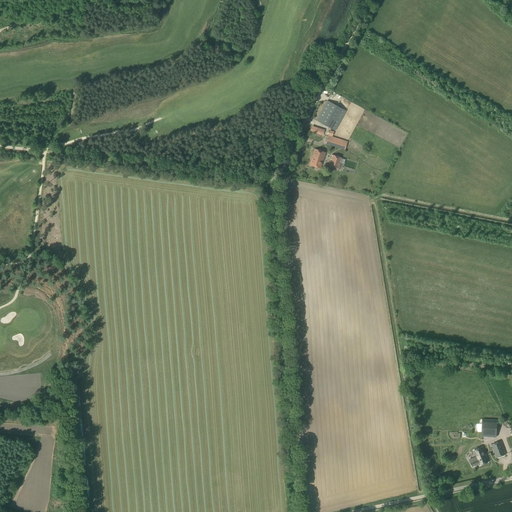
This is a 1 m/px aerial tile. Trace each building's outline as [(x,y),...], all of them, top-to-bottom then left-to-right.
[(335,131),(345,111),(327,101),(316,121),(335,131)] [(344,150),(347,142),(328,136),(325,144),(344,150)] [(320,169),(325,153),(314,149),(309,165),(320,169)] [(339,169),(342,158),(331,155),(328,165),(339,169)] [(345,166),(356,170),(358,163),(347,159),(345,166)] [(495,437),(495,423),(482,422),(481,436),(495,437)] [(496,458),(506,455),(501,442),(491,445),(496,458)] [(476,461),(472,463),(473,467),(479,464),(479,466),(486,463),(485,459),(486,459),(482,448),(473,452),(476,461)]
